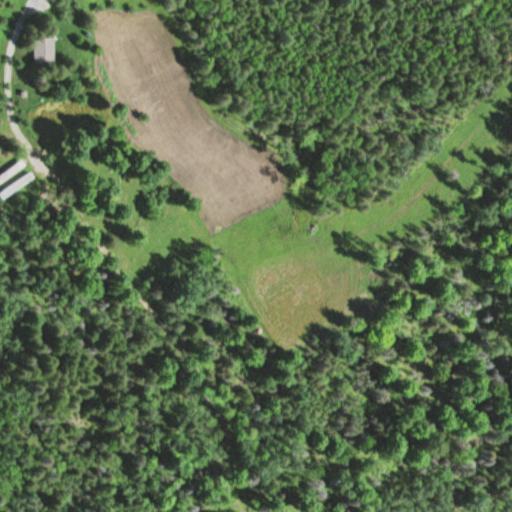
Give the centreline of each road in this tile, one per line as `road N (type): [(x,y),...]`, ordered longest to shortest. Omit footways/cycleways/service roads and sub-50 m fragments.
road 1 (track): [(146,362),(85,290),(48,217),(48,0)]
road 2 (track): [(0,394),(114,324)]
